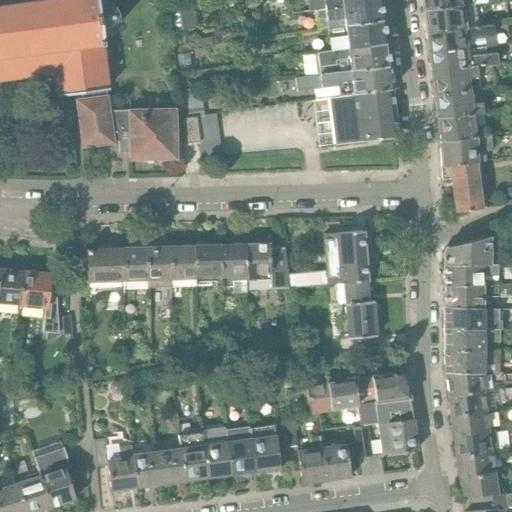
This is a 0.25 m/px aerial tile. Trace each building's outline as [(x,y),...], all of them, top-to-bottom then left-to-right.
[(0,0),(0,80),(55,73),(58,96),(81,93),(82,100),(76,100),(83,147),(113,143),(113,142),(118,142),(119,153),(129,153),(130,160),(176,159),(174,108),(127,109),(127,110),(110,111),(108,90),(109,90),(108,87),(110,87),(105,57),(107,56),(109,54),(110,52),(110,49),(108,46),(105,43),(103,42),(103,37),(105,36),(108,35),(113,32),(116,27),(118,21),(117,13),(117,11),(113,6),(109,2),(105,0),(0,0)] [(317,10),(381,2),(380,0),(306,0),(308,11),(317,10)] [(422,0),(424,10),(480,3),(479,0),(422,0)] [(427,34),(493,25),(505,23),(502,1),(480,4),(480,3),(424,10),(427,34)] [(328,28),(383,21),(381,2),(317,10),(318,21),(319,28),(328,28)] [(194,28),(192,8),(171,11),(172,32),(194,28)] [(330,51),(386,44),(383,21),(328,28),(329,38),(328,39),(330,51)] [(429,53),(495,44),(493,25),(427,34),(429,53)] [(189,41),(190,48),(212,45),(211,38),(189,41)] [(431,73),(481,67),(497,65),(510,64),(508,43),(495,44),(429,53),(431,66),(431,73)] [(320,75),(389,66),(386,44),(330,51),(317,53),(320,75)] [(329,99),(392,90),(389,66),(320,75),(294,78),(296,92),(314,89),(316,101),(329,99)] [(434,96),(483,90),(481,67),(431,73),(434,96)] [(392,90),(329,99),(335,147),(398,137),(392,90)] [(437,121),(486,115),(483,90),(434,96),(437,121)] [(205,113),(204,113),(201,92),(179,94),(182,119),(197,117),(206,116),(205,113)] [(198,127),(218,125),(216,114),(206,116),(197,117),(198,127)] [(440,141),(489,136),(486,115),(437,121),(440,141)] [(199,138),(198,127),(197,117),(182,119),(185,144),(200,143),(199,138)] [(199,138),(219,136),(218,125),(198,127),(199,138)] [(201,149),(221,147),(219,136),(199,138),(200,143),(201,149)] [(442,166),(477,163),(486,161),(485,152),(491,151),(491,136),(489,136),(440,141),(442,166)] [(202,160),(222,158),(221,147),(201,149),(202,160)] [(477,163),(442,166),(443,180),(452,179),(456,213),(482,209),(477,163)] [(335,285),(366,282),(363,232),(324,235),(327,275),(313,276),(314,286),(335,285)] [(497,265),(503,265),(503,251),(490,251),(490,237),(468,242),(446,248),(443,254),(443,265),(467,265),(497,265)] [(195,283),(220,282),(219,246),(210,246),(210,243),(196,243),(196,246),(194,246),(195,283)] [(245,245),(246,288),(270,287),(269,279),(270,279),(270,289),(285,289),(284,248),(269,248),(269,244),(245,245)] [(147,288),(170,287),(169,247),(159,247),(158,245),(150,245),(150,248),(146,248),(147,288)] [(246,293),(246,288),(245,245),(219,246),(220,282),(221,293),(246,293)] [(195,287),(195,283),(194,246),(169,247),(170,287),(195,287)] [(95,290),(122,289),(121,248),(86,249),(86,254),(83,254),(83,266),(86,266),(88,297),(96,297),(95,290)] [(122,289),(147,288),(146,248),(121,248),(122,289)] [(443,285),(484,285),(484,276),(497,276),(497,265),(467,265),(443,265),(443,285)] [(0,311),(18,314),(21,272),(0,270),(0,311)] [(21,272),(18,314),(18,316),(41,318),(42,309),(44,310),(42,332),(58,334),(56,297),(50,297),(46,297),(48,275),(21,272)] [(366,282),(335,285),(338,305),(344,304),(347,338),(376,337),(373,302),(367,302),(366,282)] [(443,307),(495,309),(495,297),(498,297),(497,290),(501,290),(505,295),(511,295),(511,284),(497,285),(484,285),(443,285),(443,307)] [(443,330),(484,329),(483,321),(499,321),(499,309),(495,309),(443,307),(443,330)] [(443,352),(484,351),(484,342),(499,342),(509,342),(509,330),(499,330),(484,329),(443,330),(443,352)] [(444,373),(483,375),(484,363),(499,364),(499,351),(484,351),(443,352),(444,373)] [(377,424),(412,419),(406,377),(399,373),(371,377),(375,407),(357,407),(360,427),(368,425),(377,424)] [(444,373),(447,397),(482,392),(482,388),(490,386),(490,385),(489,374),(483,375),(444,373)] [(489,374),(490,385),(511,382),(511,379),(511,375),(489,374)] [(331,411),(357,407),(375,407),(371,377),(355,379),(327,383),(327,381),(307,384),(307,386),(306,386),(309,414),(311,414),(311,415),(331,412),(331,411)] [(450,417),(485,412),(482,392),(447,397),(450,417)] [(452,437),(488,432),(485,412),(450,417),(452,437)] [(412,419),(377,424),(377,426),(380,425),(382,452),(390,451),(391,454),(417,451),(412,419)] [(286,448),(297,446),(293,420),(282,422),(286,448)] [(251,438),(255,472),(279,468),(274,431),(273,425),(250,428),(251,438)] [(368,425),(360,427),(354,427),(360,459),(374,457),(368,425)] [(232,475),(255,472),(251,438),(241,439),(240,430),(226,431),(227,441),(232,475)] [(455,457),(491,452),(488,432),(452,437),(455,457)] [(185,481),(208,478),(203,443),(195,444),(194,436),(179,438),(179,447),(185,481)] [(327,480),(322,447),(321,436),(310,438),(311,448),(297,450),(301,484),(327,480)] [(137,488),(131,447),(131,445),(118,447),(119,458),(106,460),(104,439),(92,441),(95,468),(107,466),(110,491),(137,488)] [(208,478),(232,475),(227,441),(203,443),(208,478)] [(137,488),(162,484),(157,450),(155,451),(155,444),(131,447),(137,488)] [(322,447),(327,480),(350,477),(345,444),(322,447)] [(162,484),(185,481),(179,447),(157,450),(162,484)] [(458,477),(493,472),(491,452),(455,457),(458,477)] [(36,466),(37,468),(50,507),(53,506),(54,507),(61,505),(60,503),(75,498),(64,467),(67,466),(64,457),(36,466)] [(37,511),(50,507),(37,468),(13,476),(25,511),(37,511)] [(470,499),(502,494),(499,471),(493,472),(458,477),(459,488),(461,497),(470,496),(470,499)] [(25,511),(13,476),(0,480),(0,511),(25,511)] [(506,511),(506,508),(511,507),(511,493),(502,494),(470,499),(472,511),(467,511),(506,511)]
